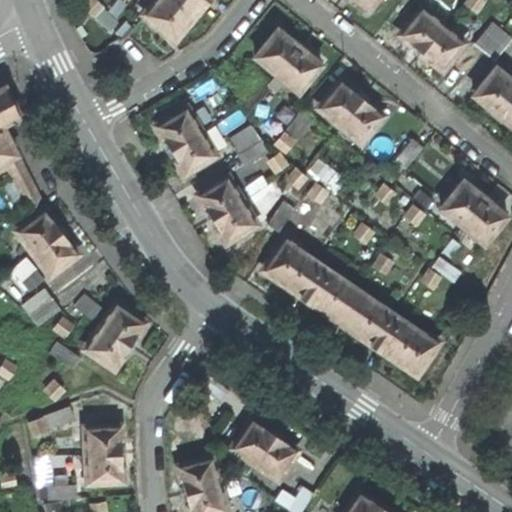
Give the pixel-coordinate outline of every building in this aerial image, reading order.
[(156,0),(156,1),(154,0),(153,0),(143,12),(174,38),(204,0),(156,0)] [(368,8),(374,0),(358,0),(359,1),(368,8)] [(442,68),(463,42),(442,24),(449,15),(433,2),(426,11),(421,6),(398,33),(405,38),(434,62),(442,68)] [(473,41),(483,50),(501,28),(491,19),(473,41)] [(297,91),(320,63),(313,57),(283,33),(277,28),(254,55),(297,91)] [(483,50),(495,59),(511,37),(511,36),(501,28),(483,50)] [(511,126),(511,80),(494,66),(472,94),(478,99),(508,123),(511,126)] [(243,100),(255,92),(240,74),(230,83),(243,100)] [(275,90),(281,82),(274,76),(267,83),(275,90)] [(339,79),(317,106),(361,141),(382,114),(375,108),(345,83),(339,79)] [(29,202),(39,196),(9,134),(27,125),(17,106),(6,85),(0,87),(0,169),(10,164),(29,202)] [(185,106),(155,124),(160,133),(177,161),(184,172),(214,154),(185,106)] [(285,129),(295,137),(313,115),(303,107),(285,129)] [(227,138),(236,153),(260,138),(251,123),(227,138)] [(393,159),(404,168),(420,146),(410,138),(393,159)] [(261,139),(237,154),(243,164),(267,150),(261,139)] [(277,147),(269,152),(280,170),(288,165),(277,147)] [(310,168),(322,178),(330,168),(318,157),(310,168)] [(225,241),(255,223),(227,175),(196,193),(201,202),(218,229),(225,241)] [(483,242),(505,215),(498,208),(469,185),(462,179),(439,206),(454,219),(448,226),(459,236),(466,228),(483,242)] [(274,189),(269,181),(250,194),(254,203),(274,189)] [(296,210),(304,217),(325,190),(315,182),(296,210)] [(293,207),(282,200),(266,223),(277,231),(293,207)] [(18,229),(51,274),(79,252),(70,240),(50,214),(45,208),(18,229)] [(415,373),(438,340),(425,331),(423,332),(297,247),(298,245),(285,236),(262,269),(305,298),(384,352),(415,373)] [(452,282),(460,271),(438,255),(430,266),(452,282)] [(21,278),(35,267),(28,258),(13,270),(21,278)] [(460,289),(452,282),(430,266),(426,263),(416,277),(451,303),(460,289)] [(22,303),(30,314),(52,298),(44,287),(22,303)] [(476,301),(462,289),(453,301),(468,312),(476,301)] [(76,307),(96,320),(104,309),(84,295),(76,307)] [(37,325),(60,309),(52,298),(30,314),(37,325)] [(85,347),(114,367),(122,356),(139,330),(146,321),(117,301),(85,347)] [(73,368),(80,357),(57,341),(49,352),(73,368)] [(43,416),(48,429),(75,420),(70,406),(43,416)] [(232,446),(277,477),(297,448),(289,443),(260,423),(252,417),(232,446)] [(121,424),(86,426),(88,481),(123,480),(122,465),(121,438),(121,424)] [(33,453),(45,453),(43,433),(32,434),(33,453)] [(216,511),(227,509),(211,455),(178,464),(183,482),(190,504),(191,511),(216,511)] [(0,475),(3,490),(16,487),(11,464),(0,466),(0,475)] [(75,497),(75,483),(48,484),(49,499),(75,497)] [(293,511),(300,511),(313,492),(302,485),(287,508),(293,511)] [(392,511),(366,494),(359,490),(343,511),(392,511)]
